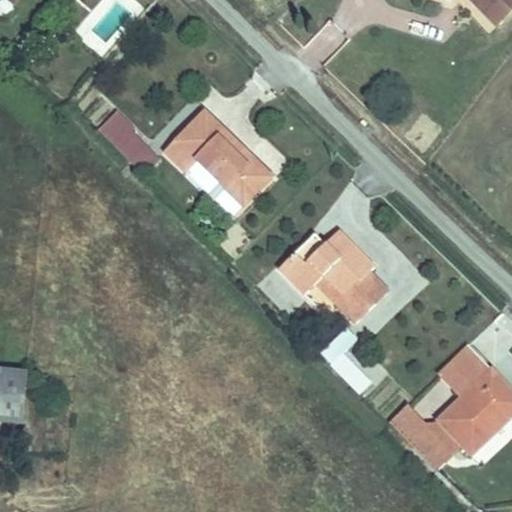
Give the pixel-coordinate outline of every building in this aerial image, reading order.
[(0,0),(0,8),(5,11),(12,0),(0,0)] [(504,0),(473,0),(476,2),(487,15),(504,0)] [(487,15),(476,2),(468,10),(479,23),(487,15)] [(115,112),(97,131),(140,172),(158,153),(115,112)] [(199,117),(166,154),(182,168),(188,163),(239,206),(267,175),(199,117)] [(310,241),(278,276),(307,302),(324,285),(341,299),(333,308),(352,327),(386,291),(369,275),(374,269),(343,240),(327,257),(310,241)] [(372,382),(343,353),(355,342),(345,333),(322,356),(359,394),(372,382)] [(486,388),(451,426),(486,459),(501,443),(495,436),(511,417),(511,374),(484,348),(465,369),(486,388)] [(22,380),(0,377),(0,427),(17,429),(22,380)]
